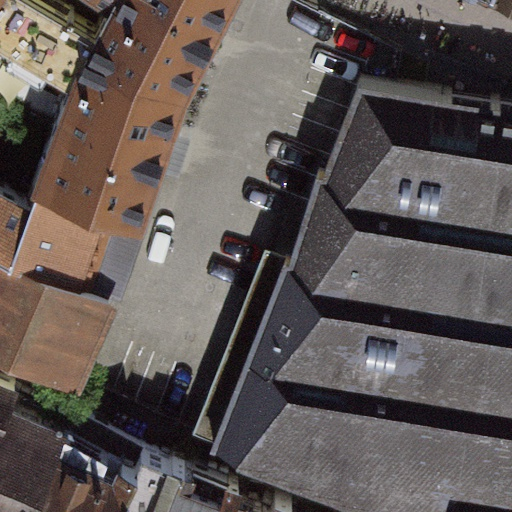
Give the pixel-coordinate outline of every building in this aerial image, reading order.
[(95,26),(50,0),(0,0),(0,26),(5,19),(43,42),(77,63),(95,26)] [(226,0),(106,0),(98,19),(95,26),(77,63),(39,175),(143,214),(186,83),(226,0)] [(50,0),(95,26),(98,19),(75,5),(77,2),(72,0),(50,0)] [(98,19),(106,0),(72,0),(77,2),(75,5),(98,19)] [(5,19),(0,26),(0,93),(10,97),(43,42),(5,19)] [(410,511),(448,511),(511,282),(511,101),(364,80),(224,440),(410,511)] [(143,214),(39,175),(32,196),(17,246),(113,288),(118,290),(143,214)] [(0,238),(17,246),(32,196),(0,178),(0,238)] [(105,305),(113,288),(17,246),(0,238),(0,337),(66,366),(93,301),(105,305)] [(511,511),(511,282),(448,511),(511,511)] [(0,432),(17,396),(10,392),(16,379),(0,372),(0,432)] [(64,419),(17,396),(0,432),(0,511),(24,511),(55,441),(64,419)] [(113,511),(141,458),(125,451),(118,465),(55,441),(24,511),(113,511)] [(176,470),(180,458),(149,443),(141,458),(113,511),(147,511),(167,467),(176,470)] [(216,511),(225,475),(226,472),(201,462),(196,478),(190,476),(197,458),(182,452),(180,458),(176,470),(167,467),(147,511),(216,511)] [(216,511),(258,511),(262,500),(236,491),(238,480),(225,475),(216,511)] [(271,503),(262,500),(258,511),(298,511),(292,510),(295,499),(275,492),(271,503)]
